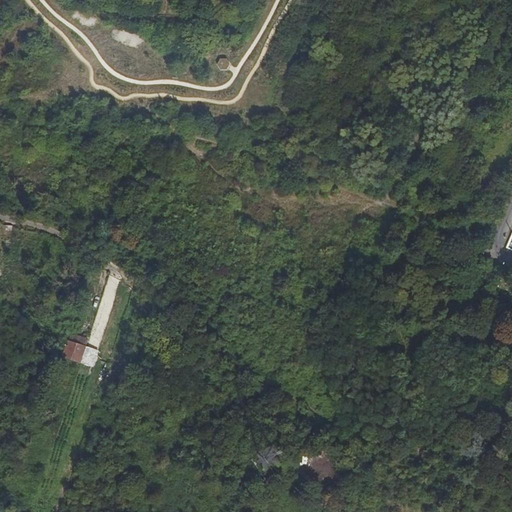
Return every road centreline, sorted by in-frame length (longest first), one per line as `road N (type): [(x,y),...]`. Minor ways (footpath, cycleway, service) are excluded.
road 1 (unknown): [(29,0),(91,67),(92,84),(122,98),(213,102),(238,97),(288,0)]
road 2 (track): [(123,277),(62,234),(0,216)]
